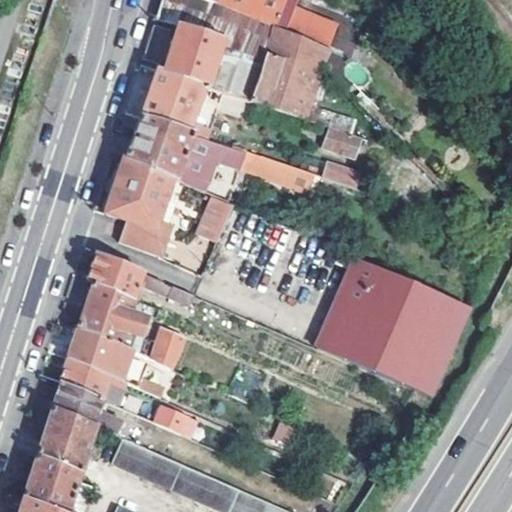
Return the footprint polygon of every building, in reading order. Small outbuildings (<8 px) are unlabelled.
[(167,0),(161,21),(178,27),(179,25),(241,46),(239,52),(226,48),(212,87),(253,101),(276,27),(263,22),(214,2),(208,0),(167,0)] [(254,0),(214,0),(214,2),(263,22),(268,6),(254,0)] [(272,0),(269,6),(331,35),(338,21),(335,18),(295,0),(272,0)] [(295,0),(335,18),(338,21),(343,10),(326,0),(295,0)] [(166,64),(164,72),(203,84),(212,87),(226,48),(239,52),(241,46),(179,25),(178,27),(177,31),(156,23),(145,57),(166,64)] [(331,49),(276,27),(253,101),(308,120),(331,49)] [(187,133),(203,84),(164,72),(158,69),(150,94),(141,118),(187,133)] [(130,153),(127,160),(173,180),(176,181),(192,134),(187,133),(141,118),(130,153)] [(330,130),(321,148),(355,163),(363,145),(330,130)] [(127,160),(124,159),(106,216),(127,223),(120,244),(163,257),(170,237),(156,232),(173,180),(127,160)] [(358,190),(363,169),(325,161),(320,182),(358,190)] [(401,165),(388,192),(423,207),(432,189),(419,176),(420,174),(401,165)] [(222,236),(232,208),(217,202),(207,229),(222,236)] [(85,282),(94,285),(129,301),(133,302),(138,288),(160,298),(163,291),(201,307),(203,300),(196,297),(173,288),(172,290),(164,287),(165,283),(146,275),(96,255),(85,282)] [(432,393),(467,306),(353,258),(316,345),(415,386),(432,393)] [(88,302),(79,330),(112,345),(131,353),(134,354),(146,324),(129,317),(135,303),(133,302),(129,301),(94,285),(88,302)] [(79,330),(69,360),(106,377),(127,385),(160,400),(164,391),(125,373),(131,353),(112,345),(79,330)] [(163,331),(150,361),(172,371),(185,341),(163,331)] [(69,360),(61,384),(103,402),(109,388),(123,393),(127,385),(106,377),(69,360)] [(55,403),(52,411),(94,429),(116,438),(123,423),(104,414),(99,411),(103,402),(61,384),(55,403)] [(161,408),(154,424),(181,436),(188,420),(161,408)] [(94,429),(52,411),(42,442),(31,477),(23,500),(52,511),(82,511),(91,488),(77,483),(94,429)] [(196,424),(188,420),(181,436),(188,439),(196,424)] [(290,447),(298,429),(279,421),(271,439),(290,447)] [(287,511),(121,440),(111,465),(220,511),(287,511)] [(20,509),(19,511),(52,511),(23,500),(20,509)]
